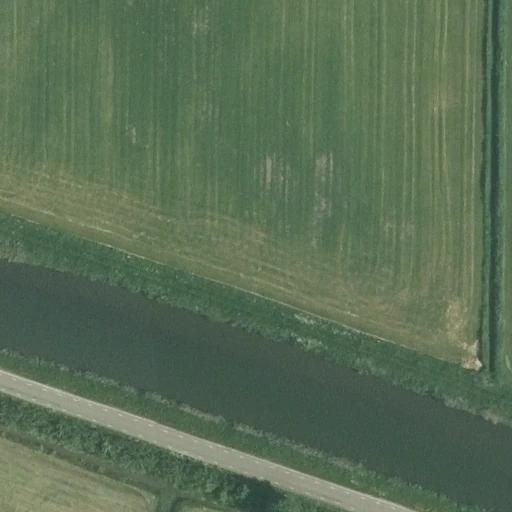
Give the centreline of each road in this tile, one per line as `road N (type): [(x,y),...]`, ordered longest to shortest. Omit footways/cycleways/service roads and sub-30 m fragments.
road 1 (track): [(0,213),(511,400)]
road 2 (tertiary): [(0,385),(391,511)]
